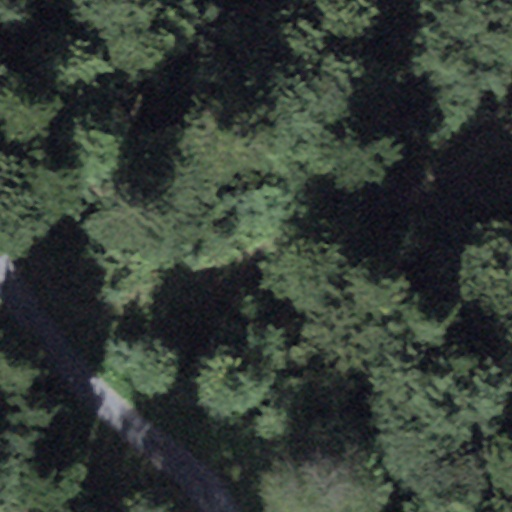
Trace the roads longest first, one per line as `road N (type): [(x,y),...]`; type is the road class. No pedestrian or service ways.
road 1 (track): [(511,137),(382,210),(52,362)]
road 2 (track): [(52,362),(207,511)]
